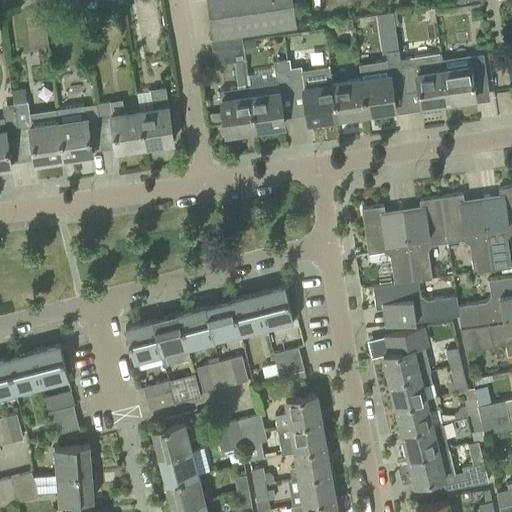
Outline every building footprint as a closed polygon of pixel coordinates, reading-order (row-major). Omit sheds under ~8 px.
[(290,0),(208,0),(214,36),(294,24),(290,0)] [(435,15),(434,7),(428,8),(430,21),(436,20),(436,15),(435,15)] [(392,11),(376,14),(381,51),(386,50),(398,48),(392,11)] [(353,27),(351,17),(337,19),(338,29),(353,27)] [(242,47),(241,40),(240,34),(210,38),(212,51),(242,47)] [(257,51),(256,44),(255,38),(241,40),(242,47),(243,53),(257,51)] [(244,59),(243,53),(242,47),(212,51),(214,64),(244,59)] [(405,92),(400,58),(398,48),(386,50),(387,59),(358,63),(361,78),(366,112),(395,107),(393,94),(405,92)] [(448,100),(443,67),(441,52),(400,58),(405,92),(419,90),(421,104),(448,100)] [(487,80),(484,60),(483,52),(469,54),(470,63),(443,67),(448,100),(475,96),(473,82),(487,80)] [(276,81),(248,86),(249,94),(255,128),(284,124),(282,110),(294,109),(288,68),(290,67),(289,58),(273,61),(276,81)] [(290,67),(288,68),(294,109),(306,107),(308,120),(337,116),(332,82),(331,82),(329,64),(302,68),(301,68),(301,66),(290,67)] [(366,112),(361,78),(332,82),(337,116),(366,112)] [(249,94),(248,86),(219,90),(225,132),(255,128),(249,94)] [(165,87),(150,90),(152,107),(139,109),(144,145),(173,141),(165,87)] [(144,145),(139,109),(111,113),(109,100),(96,102),(98,115),(102,143),(114,141),(115,149),(144,145)] [(63,157),(58,122),(31,126),(27,101),(13,103),(15,115),(17,128),(21,155),(33,153),(34,161),(63,157)] [(102,143),(98,115),(84,117),(83,105),(56,109),(58,122),(63,157),(92,152),(91,145),(102,143)] [(17,128),(15,115),(0,116),(0,166),(11,164),(9,157),(21,155),(17,128)] [(511,184),(498,187),(499,193),(500,203),(494,204),(496,217),(484,219),(492,269),(511,266),(507,237),(511,231),(511,184)] [(492,269),(484,219),(473,221),(471,207),(464,208),(462,192),(440,195),(447,241),(463,239),(469,243),(473,271),(492,269)] [(447,241),(440,195),(419,199),(421,214),(415,215),(417,229),(405,231),(413,280),(418,280),(432,278),(428,249),(432,243),(447,241)] [(413,280),(405,231),(393,232),(391,219),(385,220),(383,204),(361,207),(367,252),(384,250),(389,252),(394,282),(394,283),(413,280)] [(49,256),(0,267),(0,304),(1,304),(0,298),(0,296),(55,283),(49,256)] [(511,274),(488,278),(490,294),(486,300),(457,305),(456,294),(455,294),(458,314),(460,324),(511,316),(511,274)] [(458,314),(455,294),(426,299),(420,294),(418,280),(413,280),(394,283),(394,282),(372,285),(376,307),(385,306),(386,312),(391,311),(393,324),(458,314)] [(284,285),(257,292),(266,324),(293,317),(292,316),(284,285)] [(266,324),(257,292),(231,299),(239,331),(266,324)] [(239,331),(231,299),(205,305),(213,338),(239,331)] [(213,338),(205,305),(178,312),(187,345),(213,338)] [(190,357),(187,345),(178,312),(152,319),(160,351),(161,351),(164,364),(190,357)] [(160,351),(152,319),(125,326),(133,358),(160,351)] [(492,345),(488,324),(460,328),(465,352),(492,345)] [(430,370),(424,346),(424,344),(418,345),(413,328),(404,330),(384,335),(389,352),(383,354),(389,380),(428,370),(428,371),(430,370)] [(511,333),(503,335),(507,353),(511,352),(511,333)] [(59,343),(33,350),(41,382),(68,375),(59,343)] [(298,346),(278,350),(273,352),(279,375),(291,371),(291,372),(304,368),(298,346)] [(446,349),(450,365),(460,362),(456,346),(446,349)] [(41,382),(33,350),(6,357),(15,389),(41,382)] [(241,354),(230,357),(236,382),(247,379),(241,354)] [(0,392),(15,389),(6,357),(0,358),(0,392)] [(236,382),(230,357),(219,360),(225,385),(236,382)] [(225,385),(219,360),(208,363),(214,388),(225,385)] [(467,388),(460,362),(450,365),(454,381),(446,383),(449,393),(465,389),(465,388),(467,388)] [(214,388),(208,363),(196,366),(203,391),(214,388)] [(306,376),(304,368),(291,372),(293,379),(306,376)] [(426,398),(422,385),(431,383),(428,371),(428,370),(389,380),(395,406),(426,398)] [(194,373),(168,379),(171,391),(146,397),(149,408),(168,403),(200,395),(194,373)] [(171,391),(168,379),(143,386),(146,397),(171,391)] [(477,405),(475,392),(473,387),(467,388),(465,388),(465,389),(467,398),(464,398),(466,405),(462,406),(454,414),(455,418),(468,416),(468,415),(479,412),(477,405)] [(48,411),(72,404),(74,403),(71,390),(44,396),(48,411)] [(316,392),(296,396),(285,398),(288,411),(274,414),(276,427),(320,419),(316,392)] [(436,395),(426,398),(395,406),(402,431),(442,421),(436,395)] [(511,397),(488,403),(477,405),(479,412),(480,419),(511,412),(511,397)] [(75,415),(72,404),(48,411),(51,422),(75,415)] [(16,412),(5,415),(11,440),(22,437),(16,412)] [(191,447),(184,420),(192,418),(190,412),(161,419),(163,425),(152,428),(158,455),(191,447)] [(482,428),(480,419),(479,412),(468,415),(468,416),(472,431),(482,428)] [(511,412),(480,419),(482,428),(483,433),(499,429),(500,437),(510,435),(508,427),(511,426),(511,412)] [(266,439),(260,413),(248,416),(255,442),(261,440),(266,439)] [(0,442),(11,440),(5,415),(0,416),(0,442)] [(78,427),(75,415),(51,422),(54,433),(78,427)] [(255,442),(248,416),(237,419),(243,445),(253,442),(255,442)] [(243,445),(237,419),(225,422),(232,448),(242,445),(243,445)] [(325,445),(320,419),(290,425),(292,437),(279,440),(281,453),(294,450),(325,445)] [(438,449),(447,447),(449,446),(442,421),(402,431),(408,456),(438,449)] [(232,448),(225,422),(214,425),(221,451),(232,448)] [(447,447),(438,449),(408,456),(415,483),(439,477),(441,489),(488,480),(482,456),(477,439),(467,442),(472,462),(459,465),(461,471),(453,473),(447,447)] [(264,456),(261,440),(255,442),(253,442),(243,445),(246,459),(248,458),(256,457),(264,456)] [(88,443),(68,444),(53,445),(56,474),(91,471),(88,443)] [(330,471),(325,445),(294,450),(297,466),(290,468),(292,478),(299,476),(330,471)] [(197,473),(191,447),(158,455),(165,481),(197,473)] [(251,468),(253,484),(264,482),(261,466),(251,468)] [(37,495),(31,470),(19,473),(26,498),(37,495)] [(56,474),(32,475),(32,476),(37,492),(57,491),(58,502),(73,501),(93,499),(91,471),(56,474)] [(334,497),(330,471),(299,476),(304,502),(334,497)] [(26,498),(19,473),(8,476),(15,501),(26,498)] [(208,487),(202,489),(197,473),(165,481),(172,508),(204,499),(210,498),(208,487)] [(234,475),(236,491),(248,489),(245,473),(234,475)] [(15,501),(8,476),(0,478),(0,489),(4,504),(15,501)] [(264,482),(253,484),(256,501),(267,499),(274,498),(273,489),(265,490),(264,482)] [(511,487),(496,491),(498,505),(511,501),(511,487)] [(251,505),(248,489),(236,491),(239,507),(251,505)] [(336,511),(334,497),(304,502),(290,505),(291,511),(336,511)] [(207,511),(204,499),(172,508),(173,511),(207,511)] [(449,511),(447,500),(435,502),(415,505),(416,511),(449,511)] [(493,511),(491,500),(478,502),(480,511),(493,511)] [(511,511),(511,501),(498,505),(499,511),(511,511)]
